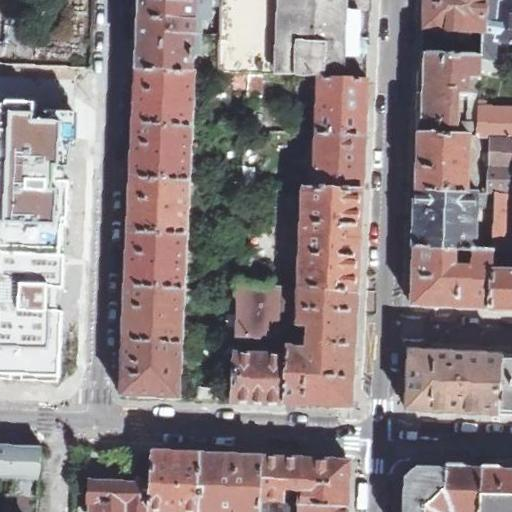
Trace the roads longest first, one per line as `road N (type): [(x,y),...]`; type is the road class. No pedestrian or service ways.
road 1 (residential): [(396,0),(377,440)]
road 2 (residential): [(377,440),(96,420)]
road 3 (residential): [(511,446),(377,440)]
